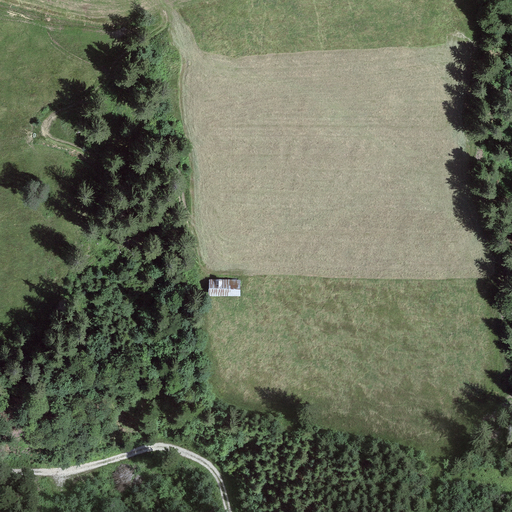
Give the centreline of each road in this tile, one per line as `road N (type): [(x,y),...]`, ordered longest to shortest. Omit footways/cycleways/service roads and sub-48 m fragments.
road 1 (track): [(234,257),(187,206),(178,157),(157,150),(119,164),(46,137),(56,110),(90,96),(129,49),(167,20),(157,0)]
road 2 (track): [(229,511),(214,472),(167,447),(46,472),(0,471)]
